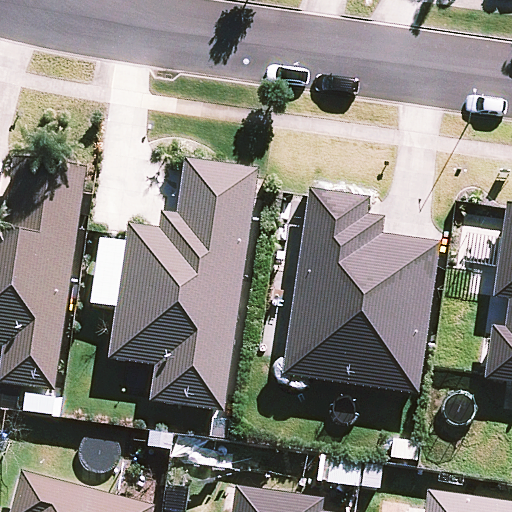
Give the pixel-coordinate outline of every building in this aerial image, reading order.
[(80,198),(83,176),(10,166),(0,239),(0,238),(0,390),(53,397),(80,198)] [(148,407),(219,417),(253,178),(182,168),(174,220),(159,218),(156,234),(125,229),(123,241),(105,365),(153,372),(148,407)] [(365,206),(305,197),(279,382),(414,401),(436,249),(377,241),(379,224),(363,222),(365,206)] [(482,386),(511,389),(511,211),(503,211),(501,221),(490,304),(505,306),(501,334),(489,333),(482,386)] [(491,227),(450,224),(447,269),(488,272),(491,227)] [(148,511),(18,478),(9,511),(148,511)] [(318,511),(319,505),(232,492),(229,511),(318,511)] [(511,511),(511,510),(424,497),(421,511),(511,511)]
